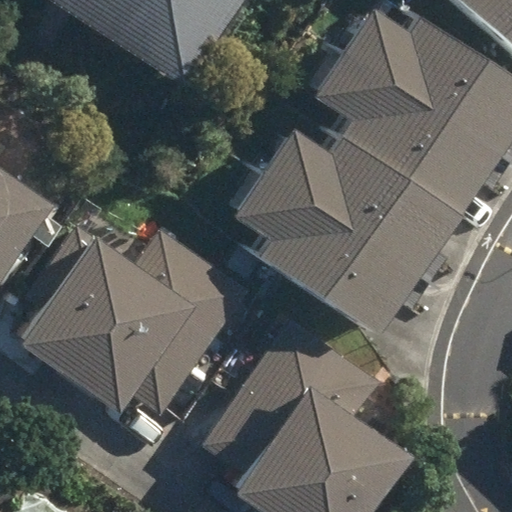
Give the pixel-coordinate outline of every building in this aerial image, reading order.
[(61,0),(188,81),(239,0),(61,0)] [(511,0),(464,0),(511,44),(511,0)] [(252,244),(359,316),(511,92),(511,77),(413,10),(398,30),(363,6),(311,83),(347,109),(322,147),(283,120),(224,206),(261,230),(252,244)] [(0,169),(0,244),(34,193),(0,169)] [(151,405),(235,286),(151,227),(126,264),(83,233),(14,331),(108,398),(119,382),(151,405)] [(366,379),(284,318),(197,439),(235,467),(224,483),(264,511),(349,511),(395,449),(343,411),(366,379)]
